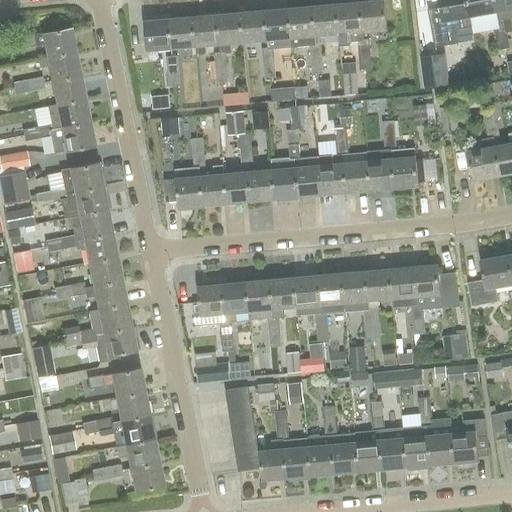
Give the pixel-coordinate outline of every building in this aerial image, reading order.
[(385,0),(361,2),(363,32),(388,30),(385,0)] [(471,17),(467,0),(439,0),(443,22),(448,45),(458,43),(455,29),(472,26),(471,17)] [(498,12),(495,0),(467,0),(471,17),(498,12)] [(511,18),(511,0),(495,0),(498,12),(499,21),(504,20),(506,34),(511,32),(511,28),(510,19),(511,18)] [(363,32),(361,2),(337,4),(339,34),(340,47),(351,46),(350,43),(358,42),(360,55),(370,54),(368,40),(364,41),(363,32)] [(339,34),(337,4),(313,7),(315,36),(339,34)] [(316,45),(315,36),(313,7),(289,9),(292,47),(310,46),(312,60),(322,59),(321,44),(316,45)] [(292,47),(289,9),(265,11),(268,40),(268,49),(273,49),(292,47)] [(268,40),(265,11),(241,13),(244,42),(268,40)] [(244,42),(241,13),(217,15),(220,44),(244,42)] [(220,44),(217,15),(193,17),(196,47),(220,44)] [(196,47),(193,17),(169,19),(172,49),(196,47)] [(172,49),(169,19),(145,21),(147,51),(172,49)] [(494,22),(496,36),(506,34),(504,20),(499,21),(494,22)] [(42,34),(34,36),(34,35),(19,38),(21,48),(44,44),(47,56),(47,58),(76,52),(71,28),(42,34)] [(509,48),(506,34),(496,36),(499,50),(509,48)] [(273,49),(268,49),(263,50),(264,64),(274,63),(273,49)] [(81,75),(76,52),(47,58),(47,56),(38,58),(40,69),(49,67),(52,81),(81,75)] [(215,54),(216,68),(226,67),(225,53),(215,54)] [(371,69),(370,54),(360,55),(361,70),(371,69)] [(450,86),(446,54),(421,57),(425,90),(450,86)] [(167,58),(168,72),(179,71),(177,57),(167,58)] [(323,73),(322,59),(312,60),(313,74),(323,73)] [(275,77),(274,63),(264,64),(265,78),(275,77)] [(483,65),(480,70),(491,74),(493,69),(483,65)] [(228,81),(226,67),(216,68),(217,82),(228,81)] [(180,86),(179,71),(168,72),(170,86),(180,86)] [(355,93),(354,73),(344,74),(345,94),(355,93)] [(86,99),(81,75),(52,81),(57,105),(86,99)] [(42,78),(28,80),(30,91),(44,88),(42,78)] [(30,91),(28,80),(14,83),(16,93),(30,91)] [(328,80),(318,80),(319,97),(329,97),(328,80)] [(297,99),(296,89),(296,87),(271,90),(272,102),(297,99)] [(307,88),(296,89),(297,99),(308,98),(307,88)] [(253,90),(228,94),(230,104),(254,100),(253,90)] [(171,108),(170,95),(152,97),(153,109),(171,108)] [(90,123),(86,99),(57,105),(48,106),(51,125),(52,125),(53,130),(90,123)] [(425,106),(414,106),(416,126),(427,125),(426,105),(425,106)] [(291,107),(293,129),(306,128),(304,106),(291,107)] [(452,107),(440,109),(443,130),(455,129),(452,107)] [(484,111),(486,125),(497,123),(494,109),(484,111)] [(341,126),(354,125),(352,110),(340,111),(341,126)] [(267,128),(265,111),(253,112),(255,129),(267,128)] [(227,113),(229,135),(243,134),(241,112),(227,113)] [(177,117),(161,119),(162,131),(178,129),(177,117)] [(384,123),(385,137),(395,136),(394,122),(384,123)] [(95,147),(90,123),(53,130),(52,125),(51,125),(38,128),(40,138),(50,135),(54,155),(66,152),(66,153),(95,147)] [(499,137),(497,123),(486,125),(489,138),(489,139),(494,138),(499,137)] [(336,127),(337,141),(347,140),(346,126),(336,127)] [(40,138),(38,128),(23,130),(25,140),(40,138)] [(288,131),(289,145),(300,144),(298,130),(288,131)] [(511,173),(511,133),(509,134),(511,144),(495,146),(501,176),(511,173)] [(240,136),(242,150),(252,149),(250,135),(240,136)] [(397,150),(395,136),(385,137),(386,149),(386,151),(391,151),(397,150)] [(501,176),(495,146),(494,138),(489,139),(489,138),(483,140),(484,149),(468,151),(473,181),(501,176)] [(204,153),(203,139),(193,140),(194,154),(204,153)] [(349,154),(347,140),(337,141),(338,155),(344,155),(349,154)] [(323,195),(321,170),(320,157),(301,159),(300,144),(289,145),(291,157),(291,160),(295,159),(296,168),(297,168),(299,197),(323,195)] [(253,163),(252,149),(242,150),(243,164),(253,163)] [(368,161),(371,191),(395,189),(392,159),(391,151),(386,151),(386,149),(367,151),(368,161)] [(30,167),(27,151),(0,156),(0,158),(3,173),(30,167)] [(205,167),(204,153),(194,154),(195,168),(200,168),(205,167)] [(347,193),(344,163),(345,163),(344,155),(338,155),(320,157),(321,170),(323,195),(347,193)] [(299,197),(297,168),(296,168),(295,159),(291,160),(291,157),(272,159),(273,170),(275,199),(276,203),(291,202),(291,198),(299,197)] [(419,186),(416,157),(392,159),(395,189),(419,186)] [(368,161),(345,163),(344,163),(347,193),(371,191),(368,161)] [(107,183),(104,171),(100,172),(99,162),(61,170),(64,189),(66,195),(74,193),(74,192),(103,187),(103,184),(107,183)] [(228,204),(225,174),(224,174),(223,166),(213,167),(214,175),(201,176),(203,206),(228,204)] [(203,206),(201,176),(200,168),(195,168),(176,170),(179,211),(194,210),(194,207),(203,206)] [(275,199),(273,170),(249,172),(252,202),(275,199)] [(23,171),(0,176),(0,177),(5,203),(29,198),(23,171)] [(252,202),(249,172),(225,174),(228,204),(252,202)] [(108,210),(103,187),(74,192),(74,193),(66,195),(64,189),(50,192),(52,202),(66,199),(68,206),(77,204),(79,215),(79,216),(108,210)] [(52,202),(50,192),(36,195),(38,205),(52,202)] [(31,226),(27,209),(4,213),(7,229),(8,230),(11,230),(20,228),(31,226)] [(113,234),(108,210),(79,216),(79,215),(70,216),(72,228),(81,226),(84,239),(113,234)] [(14,245),(23,244),(20,228),(11,230),(14,245)] [(118,257),(113,234),(84,239),(75,241),(74,236),(60,239),(62,249),(76,246),(77,250),(86,249),(89,263),(118,257)] [(62,249),(60,239),(46,242),(48,252),(62,249)] [(15,254),(18,272),(34,269),(31,251),(15,254)] [(511,277),(508,256),(507,251),(492,254),(493,258),(481,261),(484,280),(468,283),(472,306),(498,302),(496,288),(511,284),(511,277)] [(122,281),(118,257),(89,263),(93,286),(122,281)] [(460,307),(456,273),(439,274),(439,265),(414,267),(417,297),(417,305),(422,305),(423,310),(460,307)] [(393,308),(412,306),(417,305),(417,297),(414,267),(390,269),(393,299),(392,299),(393,308)] [(393,299),(390,269),(366,272),(369,301),(370,310),(374,309),(380,309),(379,300),(392,299),(393,299)] [(366,272),(342,274),(346,312),(364,310),(370,310),(369,301),(366,272)] [(346,312),(342,274),(318,276),(322,314),(326,314),(346,312)] [(322,314),(318,276),(295,278),(297,308),(298,316),(316,315),(317,329),(328,328),(326,314),(322,314)] [(297,308),(295,278),(271,280),(273,310),(274,318),(279,318),(286,317),(285,309),(297,308)] [(273,310),(271,280),(247,282),(249,312),(273,310)] [(127,304),(122,281),(93,286),(84,288),(83,283),(70,286),(72,296),(86,293),(87,299),(96,297),(98,310),(127,304)] [(249,312),(247,282),(223,285),(226,323),(231,322),(237,322),(236,313),(249,312)] [(226,323),(223,285),(198,287),(201,315),(195,316),(196,326),(221,324),(222,337),(232,337),(231,322),(226,323)] [(72,296),(70,286),(56,289),(58,299),(72,296)] [(89,312),(93,330),(94,335),(103,333),(132,328),(127,304),(98,310),(89,312)] [(424,319),(423,310),(422,305),(417,305),(412,306),(413,320),(424,319)] [(376,324),(374,309),(370,310),(364,310),(365,324),(376,324)] [(280,332),(279,318),(274,318),(268,319),(270,333),(280,332)] [(425,333),(424,319),(413,320),(415,334),(425,333)] [(377,338),(376,324),(365,324),(367,339),(377,338)] [(64,328),(65,336),(79,333),(78,326),(64,328)] [(137,352),(132,328),(94,335),(93,330),(79,333),(81,343),(83,351),(97,348),(100,363),(109,361),(109,357),(137,352)] [(329,342),(328,328),(317,329),(319,343),(329,342)] [(281,346),(280,332),(270,333),(271,347),(281,346)] [(81,343),(79,333),(65,336),(67,346),(81,343)] [(466,336),(442,339),(445,362),(447,362),(469,360),(466,336)] [(234,351),(232,337),(222,337),(224,352),(229,351),(234,351)] [(396,357),(395,349),(383,350),(385,366),(398,365),(397,357),(396,357)] [(302,372),(300,352),(286,353),(288,374),(302,372)] [(332,366),(348,366),(348,353),(332,354),(332,366)] [(23,365),(22,354),(2,357),(4,369),(23,365)] [(413,364),(412,354),(398,355),(399,365),(413,364)] [(324,358),(300,360),(302,372),(325,370),(324,358)] [(364,359),(350,360),(351,372),(365,371),(364,359)] [(50,360),(35,363),(38,378),(53,375),(50,360)] [(502,361),(486,363),(488,376),(504,374),(502,361)] [(249,375),(248,362),(235,364),(232,364),(233,377),(249,375)] [(25,377),(23,365),(4,369),(5,380),(25,377)] [(204,384),(230,380),(228,365),(202,368),(204,384)] [(454,366),(448,367),(449,379),(464,378),(463,366),(454,366)] [(444,367),(435,368),(435,376),(446,374),(446,367),(444,367)] [(111,374),(111,375),(89,379),(90,388),(113,384),(116,398),(145,392),(140,368),(111,374)] [(337,380),(350,379),(349,370),(336,370),(337,380)] [(414,370),(397,372),(399,387),(416,385),(414,370)] [(399,387),(397,372),(374,375),(376,390),(399,387)] [(351,374),(352,386),(369,385),(368,373),(351,374)] [(304,401),(302,381),(290,383),(291,402),(304,401)] [(275,400),(274,384),(258,385),(259,401),(275,400)] [(226,391),(228,402),(250,399),(248,387),(226,391)] [(150,415),(145,392),(116,398),(121,421),(150,415)] [(419,399),(420,413),(431,412),(429,398),(419,399)] [(252,410),(250,399),(228,402),(229,414),(252,410)] [(371,404),(373,418),(383,417),(381,403),(371,404)] [(324,408),(325,422),(335,421),(334,407),(324,408)] [(254,422),(252,410),(229,414),(231,426),(254,422)] [(511,411),(492,415),(496,440),(509,438),(511,456),(511,411)] [(286,412),(278,412),(276,412),(277,427),(287,426),(286,412)] [(431,465),(427,427),(432,427),(431,420),(431,412),(420,413),(422,428),(403,429),(407,468),(408,467),(408,471),(422,470),(422,466),(431,465)] [(155,439),(150,415),(121,421),(112,423),(111,418),(97,421),(99,431),(100,431),(101,436),(114,433),(117,447),(155,439)] [(384,431),(383,417),(373,418),(374,432),(379,431),(384,431)] [(455,463),(452,434),(453,434),(452,423),(451,418),(431,420),(432,427),(427,427),(431,465),(455,463)] [(479,461),(477,436),(488,435),(486,419),(463,421),(464,432),(453,434),(452,434),(455,463),(457,463),(457,466),(470,465),(469,462),(479,461)] [(99,431),(97,421),(83,424),(85,434),(99,431)] [(335,474),(331,436),(336,436),(335,421),(325,422),(326,436),(321,437),(319,435),(310,436),(308,438),(311,476),(335,474)] [(24,441),(41,438),(38,422),(21,425),(24,441)] [(256,433),(254,422),(231,426),(233,437),(256,433)] [(287,479),(284,449),(285,449),(285,440),(289,440),(287,426),(277,427),(278,439),(272,440),(272,450),(260,451),(263,481),(287,479)] [(407,468),(403,429),(384,431),(379,431),(383,470),(407,468)] [(76,450),(73,431),(49,436),(53,455),(76,450)] [(383,470),(379,431),(374,432),(355,434),(359,472),(383,470)] [(258,445),(256,433),(233,437),(235,449),(258,445)] [(359,472),(355,434),(336,436),(331,436),(335,474),(359,472)] [(311,476),(308,438),(307,439),(297,440),(297,448),(285,449),(284,449),(287,479),(290,478),(290,482),(302,481),(302,477),(311,476)] [(159,463),(155,439),(117,447),(119,458),(128,456),(130,469),(159,463)] [(260,457),(258,445),(235,449),(237,460),(260,457)] [(21,449),(23,459),(40,456),(39,446),(21,449)] [(65,457),(56,459),(53,460),(58,483),(70,481),(65,457)] [(261,468),(260,457),(237,460),(239,472),(261,468)] [(164,487),(159,463),(130,469),(135,493),(164,487)] [(122,475),(120,465),(106,468),(109,478),(122,475)] [(109,478),(106,468),(93,471),(95,481),(109,478)] [(11,469),(0,470),(0,481),(12,479),(11,469)] [(46,475),(34,477),(37,492),(48,490),(46,475)] [(88,497),(85,479),(63,484),(66,504),(79,502),(78,498),(88,497)]
